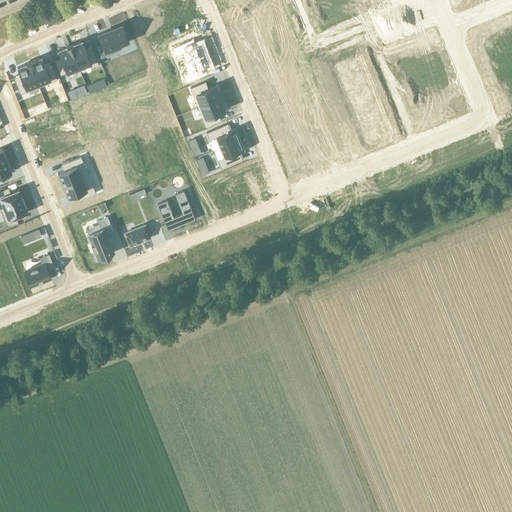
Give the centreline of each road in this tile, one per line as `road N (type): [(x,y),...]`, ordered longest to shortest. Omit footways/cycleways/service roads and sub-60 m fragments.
road 1 (residential): [(286,203),(490,120),(450,23)]
road 2 (residential): [(78,287),(286,203)]
road 3 (residential): [(286,203),(206,0)]
road 4 (residential): [(78,287),(0,92)]
road 5 (residential): [(0,53),(133,0)]
